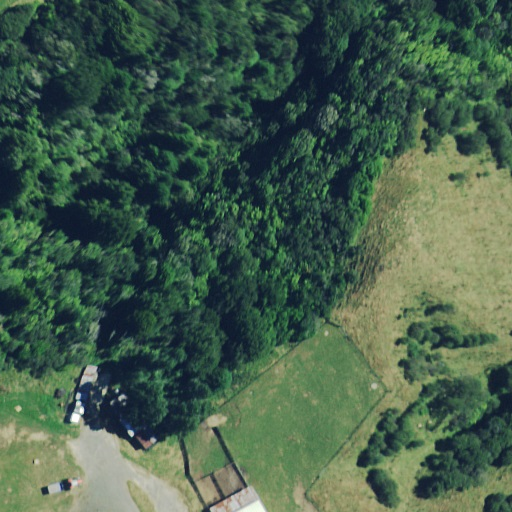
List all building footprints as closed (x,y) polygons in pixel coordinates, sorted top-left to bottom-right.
[(88,404),(95,368),(82,365),(75,401),(88,404)] [(90,408),(79,405),(77,415),(88,417),(90,408)] [(143,426),(131,410),(116,422),(129,437),(143,426)] [(157,441),(144,426),(131,437),(144,452),(157,441)] [(52,457),(38,459),(39,469),(53,467),(52,457)] [(263,511),(257,500),(236,511),(263,511)]
